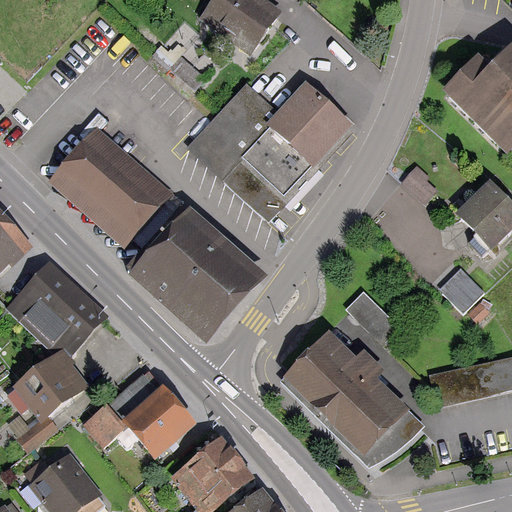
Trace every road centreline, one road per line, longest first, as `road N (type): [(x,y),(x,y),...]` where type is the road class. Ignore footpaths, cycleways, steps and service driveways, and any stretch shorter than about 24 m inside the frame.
road 1 (residential): [(424,0),(411,64),(372,157),(208,384)]
road 2 (primary): [(208,384),(0,178)]
road 3 (primary): [(327,511),(208,384)]
